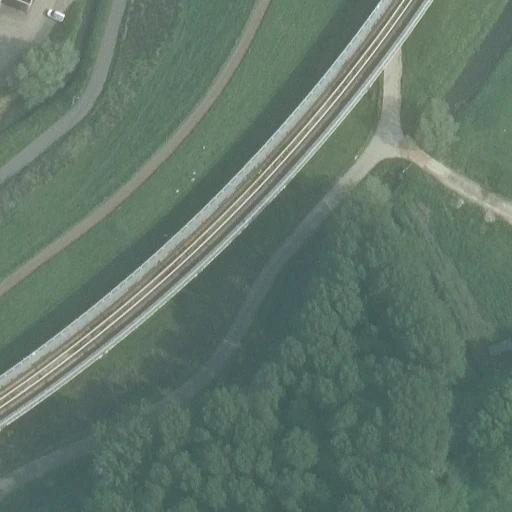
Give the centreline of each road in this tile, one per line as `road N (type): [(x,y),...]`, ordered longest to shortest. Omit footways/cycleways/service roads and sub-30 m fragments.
road 1 (unclassified): [(0,491),(178,399),(224,354),(277,260),(380,145),(390,112),(391,0)]
road 2 (unclassified): [(122,0),(88,102),(0,180)]
road 3 (track): [(383,138),(511,213)]
